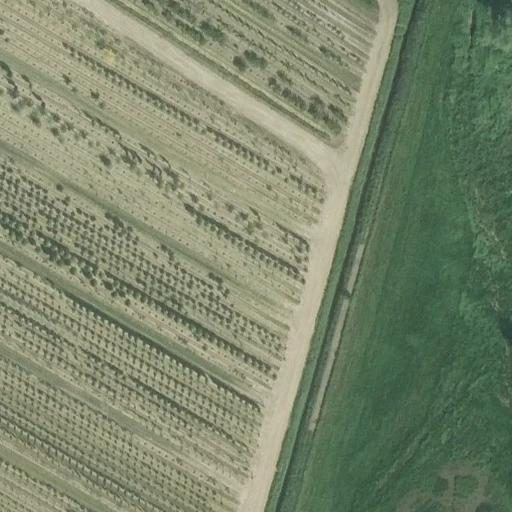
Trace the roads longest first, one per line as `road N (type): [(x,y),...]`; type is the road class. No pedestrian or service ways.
road 1 (track): [(244,511),(381,0)]
road 2 (track): [(90,0),(341,161)]
